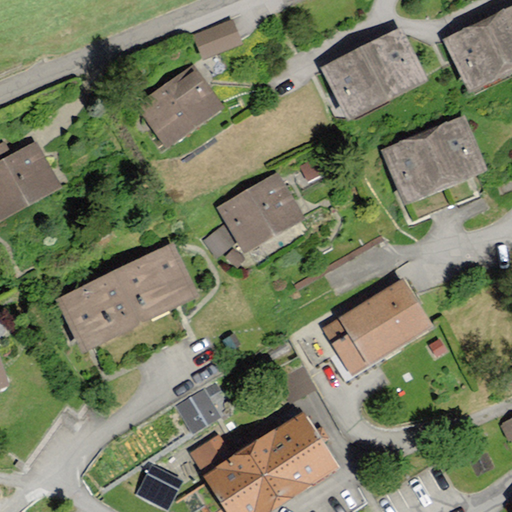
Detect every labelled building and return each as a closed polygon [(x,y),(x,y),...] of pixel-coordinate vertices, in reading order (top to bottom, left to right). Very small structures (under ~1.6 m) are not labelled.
[(511,8),(447,39),(470,87),(511,67),(511,8)] [(238,42),(230,22),(195,37),(203,56),(238,42)] [(325,68),(348,114),(422,77),(399,31),(325,68)] [(141,104),(168,143),(219,108),(193,69),(141,104)] [(385,151),(405,200),(483,168),(462,119),(385,151)] [(0,145),(0,216),(58,185),(35,145),(11,158),(3,144),(0,145)] [(221,208),(245,248),(299,216),(275,176),(221,208)] [(223,225),(205,233),(214,254),(232,246),(223,225)] [(63,299),(86,347),(194,294),(170,246),(63,299)] [(324,329),(353,376),(435,326),(406,279),(324,329)] [(207,385),(176,400),(191,431),(223,416),(207,385)] [(193,449),(229,511),(268,511),(340,471),(307,414),(234,456),(220,433),(193,449)] [(169,507),(179,487),(148,472),(138,491),(169,507)]
